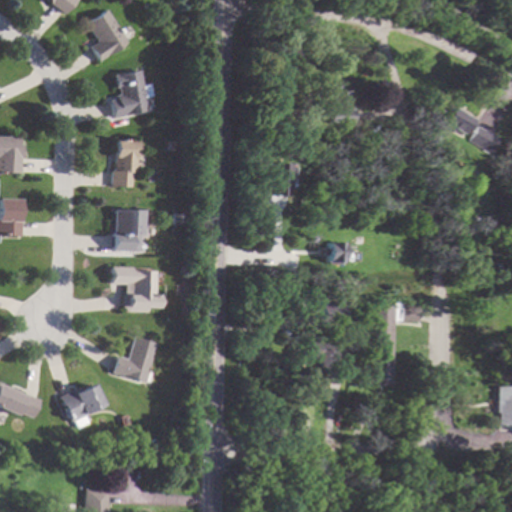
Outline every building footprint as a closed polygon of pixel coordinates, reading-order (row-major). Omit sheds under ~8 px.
[(70,0),(59,14),(40,0),(70,0)] [(123,42),(96,62),(86,47),(93,42),(80,23),(99,9),(123,42)] [(145,110),(112,119),(107,98),(118,96),(116,87),(113,88),(110,76),(135,70),(145,110)] [(338,85),(338,91),(346,91),(345,104),(348,104),(348,110),(349,110),(348,123),(324,122),(325,108),(322,107),(323,101),(325,101),(326,84),(338,85)] [(462,112),(461,113),(471,119),(462,135),(454,130),(452,133),(448,130),(449,128),(432,118),(438,109),(445,113),(450,105),(462,112)] [(498,139),(490,155),(467,142),(475,126),(498,139)] [(0,135),(22,136),(21,173),(0,173),(0,135)] [(136,186),(114,186),(113,140),(136,140),(136,186)] [(286,196),(285,164),(263,164),(263,196),(286,196)] [(502,169),(501,176),(492,174),(493,167),(502,169)] [(0,198),(22,199),(20,236),(0,235),(0,198)] [(141,209),(138,252),(111,250),(114,208),(141,209)] [(181,213),(181,225),(171,225),(171,213),(181,213)] [(338,262),(321,262),(322,242),(338,243),(338,262)] [(130,270),(155,270),(154,310),(122,310),(122,283),(109,283),(109,266),(130,266),(130,270)] [(336,324),(336,302),(315,302),(315,323),(336,324)] [(416,304),(416,322),(400,322),(400,303),(416,304)] [(392,307),(390,387),(358,386),(359,374),(369,374),(371,307),(392,307)] [(153,343),(142,383),(108,373),(113,355),(125,358),(131,337),(153,343)] [(337,356),(329,356),(328,371),(312,371),(313,358),(305,358),(306,342),(326,342),(326,340),(338,340),(337,356)] [(100,405),(82,413),(87,424),(75,430),(70,420),(67,422),(55,396),(89,380),(100,405)] [(0,387),(35,401),(27,421),(0,410),(0,387)] [(511,387),(511,424),(492,424),(493,413),(491,413),(492,387),(511,387)] [(294,419),(276,420),(276,397),(293,397),(294,419)] [(128,425),(119,427),(117,416),(125,414),(128,425)] [(177,430),(172,436),(168,433),(173,426),(177,430)] [(155,448),(146,452),(142,442),(150,438),(155,448)] [(101,511),(78,511),(79,489),(102,490),(101,511)]
